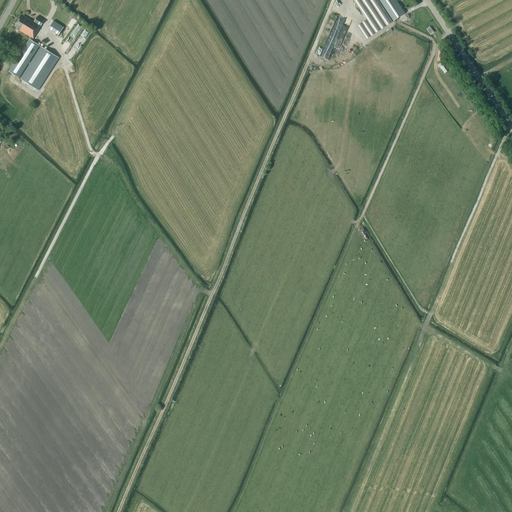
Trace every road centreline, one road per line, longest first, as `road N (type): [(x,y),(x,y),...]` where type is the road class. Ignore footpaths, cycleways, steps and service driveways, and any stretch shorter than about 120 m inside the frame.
road 1 (track): [(119,511),(334,0)]
road 2 (track): [(429,314),(510,126)]
road 3 (track): [(448,33),(362,215)]
road 4 (unclassified): [(511,128),(426,0)]
road 5 (track): [(362,215),(429,314)]
